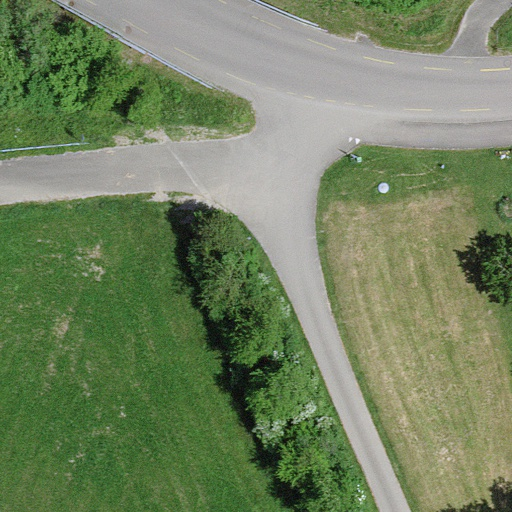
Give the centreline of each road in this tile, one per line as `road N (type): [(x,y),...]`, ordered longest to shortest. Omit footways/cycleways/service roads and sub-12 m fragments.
road 1 (residential): [(281,172),(280,199),(309,296),(397,511)]
road 2 (unclassified): [(0,181),(121,169),(281,172)]
road 3 (unclassified): [(511,88),(400,87),(312,69)]
road 4 (unclassified): [(312,69),(153,0)]
